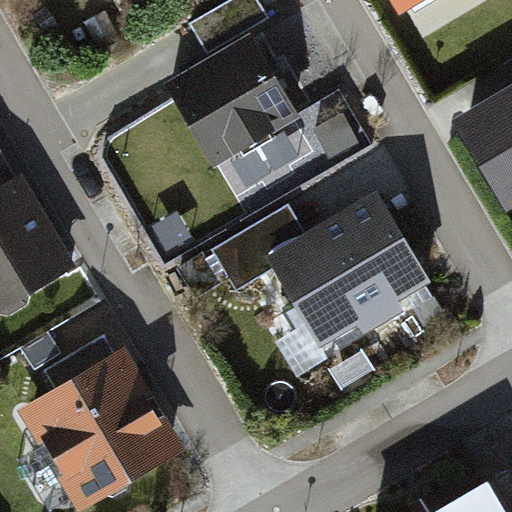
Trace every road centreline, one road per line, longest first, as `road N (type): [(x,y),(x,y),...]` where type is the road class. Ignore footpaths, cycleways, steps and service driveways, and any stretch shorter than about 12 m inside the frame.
road 1 (residential): [(0,61),(264,511)]
road 2 (residential): [(511,301),(332,0)]
road 3 (residential): [(511,382),(289,511)]
